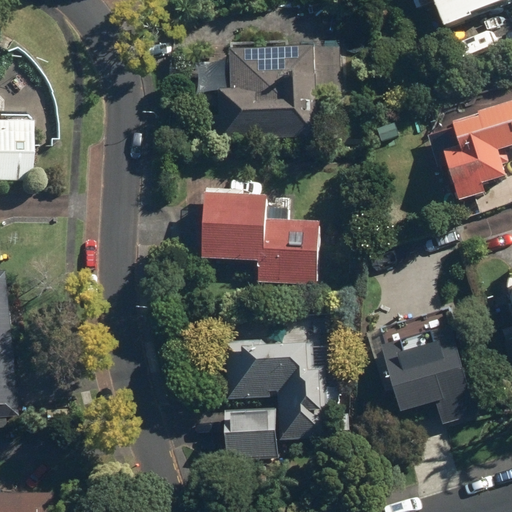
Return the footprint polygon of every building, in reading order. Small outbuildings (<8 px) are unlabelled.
[(511,5),(511,0),(413,0),(429,39),(511,5)] [(502,54),(490,24),(456,38),(468,69),(502,54)] [(241,44),(203,73),(201,105),(224,107),(222,139),(305,144),(307,108),(344,110),(348,51),(241,44)] [(511,154),(511,91),(444,113),(449,128),(431,134),(456,209),(489,198),(486,189),(511,180),(511,165),(509,155),(511,154)] [(0,181),(33,183),(37,121),(0,118),(0,181)] [(297,194),(211,189),(207,260),(265,263),(264,285),(325,288),(329,220),(295,218),(297,194)] [(13,269),(0,269),(0,419),(23,418),(13,269)] [(348,317),(234,312),(229,397),(283,400),(283,413),(232,410),(229,459),(283,462),(284,437),(330,439),(333,387),(344,387),(348,317)] [(487,417),(462,325),(442,331),(446,346),(416,354),(413,342),(392,348),(403,390),(411,418),(442,409),(447,428),(487,417)] [(0,511),(60,511),(61,493),(0,492),(0,511)]
